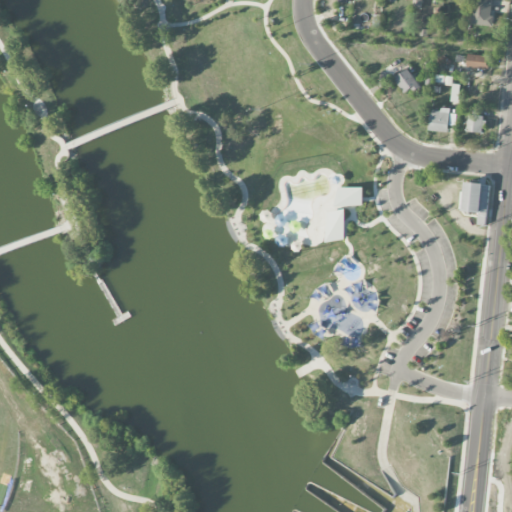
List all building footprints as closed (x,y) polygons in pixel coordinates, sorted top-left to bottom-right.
[(413,0),(412,7),(421,9),(422,0),(413,0)] [(491,26),(492,0),(472,0),(471,25),(491,26)] [(488,55),(468,54),(467,68),(488,69),(488,55)] [(404,93),(412,88),(415,94),(422,89),(408,69),(394,79),(404,93)] [(459,102),(461,85),(453,84),(452,101),(459,102)] [(456,126),(457,112),(431,109),(429,130),(448,133),(448,126),(456,126)] [(467,132),(483,133),(484,116),(468,115),(467,132)] [(466,210),(469,180),(481,182),(481,178),(487,179),(487,182),(491,183),(487,225),(479,224),(480,212),(466,210)] [(331,231),(343,229),(342,213),(329,215),(331,231)]
